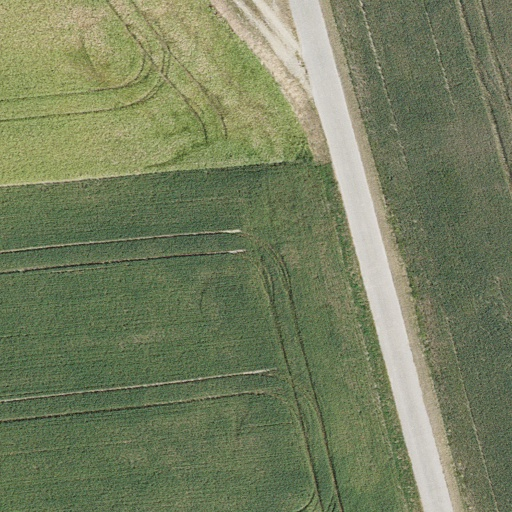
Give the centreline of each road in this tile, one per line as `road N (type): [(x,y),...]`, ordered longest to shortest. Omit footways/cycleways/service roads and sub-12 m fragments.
road 1 (track): [(436,511),(299,0)]
road 2 (track): [(239,0),(328,107)]
